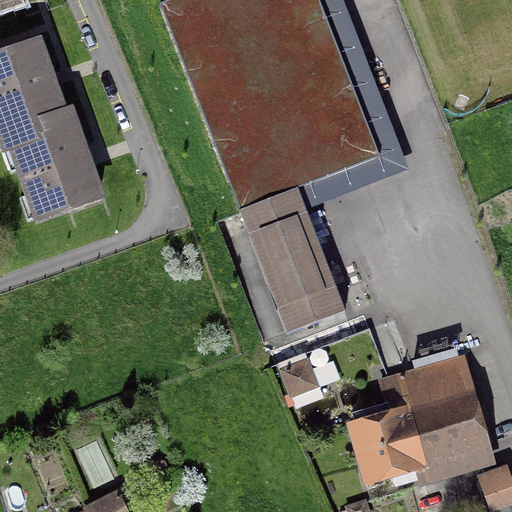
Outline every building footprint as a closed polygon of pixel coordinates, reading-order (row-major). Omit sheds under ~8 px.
[(0,0),(0,10),(15,6),(12,0),(0,0)] [(379,158),(317,0),(187,0),(160,10),(238,213),(295,191),(379,158)] [(0,135),(5,150),(11,148),(37,220),(96,199),(85,167),(79,169),(77,164),(76,160),(81,158),(66,115),(60,117),(49,87),(44,89),(42,84),(40,79),(46,77),(34,46),(0,57),(0,135)] [(285,336),(343,314),(295,191),(238,213),(285,336)] [(482,447),(457,361),(379,384),(389,419),(353,429),(367,480),(389,474),(393,487),(417,480),(413,467),(482,447)] [(290,396),(313,387),(304,364),(281,373),(290,396)] [(511,511),(511,487),(505,467),(503,467),(504,471),(482,479),(479,486),(488,511),(511,511)] [(124,511),(117,497),(85,511),(124,511)]
